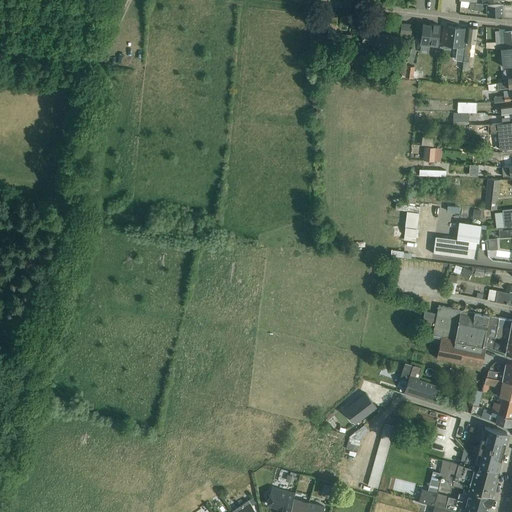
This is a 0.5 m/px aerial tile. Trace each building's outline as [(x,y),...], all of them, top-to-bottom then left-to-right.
[(471,1),(470,1),(461,0),(460,6),(469,7),(469,9),(487,10),(487,15),(502,14),(502,5),(488,6),(488,5),(475,4),(476,1),(471,1)] [(321,16),(320,27),(329,27),(328,36),(328,38),(332,39),(332,42),(335,43),(350,44),(351,35),(336,33),(337,17),(321,16)] [(411,36),(413,25),(401,24),(400,34),(411,36)] [(420,45),(437,47),(440,25),(431,24),(431,25),(422,24),(420,45)] [(444,26),(442,44),(457,46),(455,60),(464,61),(464,56),(465,48),(464,47),(465,36),(459,36),(460,29),(444,26)] [(464,62),(462,70),(469,71),(470,62),(469,62),(470,57),(472,43),(476,44),(477,28),(468,27),(465,48),(464,56),(464,61),(464,62)] [(511,31),(505,32),(504,29),(499,30),(501,48),(506,48),(511,47),(511,31)] [(398,48),(400,38),(364,32),(362,43),(398,48)] [(508,82),(498,83),(498,89),(511,87),(511,47),(501,49),(503,67),(511,66),(511,75),(511,77),(507,78),(508,82)] [(412,78),(414,67),(407,66),(405,77),(412,78)] [(511,90),(503,91),(504,96),(493,97),(494,103),(511,101),(511,90)] [(458,102),(458,112),(469,112),(476,113),(477,103),(458,102)] [(469,125),(469,112),(453,113),(453,125),(469,125)] [(511,122),(502,123),(489,125),(489,132),(489,133),(499,132),(501,149),(503,148),(511,147),(511,122)] [(425,147),(424,155),(434,156),(435,148),(425,147)] [(511,154),(501,156),(502,168),(511,166),(511,154)] [(472,173),(473,162),(464,161),(464,172),(472,173)] [(511,166),(502,168),(503,177),(511,176),(511,166)] [(488,178),(484,208),(497,209),(500,185),(501,180),(500,180),(488,178)] [(408,207),(407,211),(407,213),(419,215),(419,213),(420,214),(420,207),(408,206),(408,207)] [(65,207),(62,226),(75,228),(78,209),(65,207)] [(511,208),(503,210),(505,227),(511,227),(511,208)] [(474,209),(473,220),(480,220),(481,210),(474,209)] [(419,215),(407,213),(404,241),(416,242),(419,215)] [(482,225),(474,224),(460,222),(457,240),(435,237),(433,254),(477,260),(480,243),(472,242),(473,236),(480,237),(481,229),(482,225)] [(511,227),(505,227),(505,228),(499,228),(499,238),(511,236),(511,227)] [(450,264),(448,270),(451,271),(452,268),(454,268),(453,272),(460,274),(469,279),(473,272),(475,272),(474,276),(482,278),(483,273),(484,274),(484,269),(476,268),(475,268),(472,268),(471,271),(462,267),(455,265),(455,266),(452,265),(450,264)] [(449,274),(446,292),(454,293),(457,276),(449,274)] [(489,289),(487,300),(511,305),(511,286),(510,286),(509,293),(489,289)] [(397,299),(387,296),(386,303),(395,305),(397,299)] [(441,338),(486,346),(493,348),(495,338),(507,340),(505,354),(511,355),(511,320),(438,306),(437,314),(424,312),(422,324),(434,326),(432,337),(441,338)] [(486,346),(441,338),(437,358),(482,367),(486,346)] [(405,363),(400,379),(407,381),(403,393),(433,403),(438,385),(419,379),(422,368),(414,365),(413,366),(405,363)] [(486,377),(511,382),(511,365),(505,363),(502,373),(488,370),(486,377)] [(511,382),(486,377),(485,384),(500,387),(498,396),(501,397),(511,399),(511,382)] [(476,390),(473,403),(479,405),(482,392),(476,390)] [(366,393),(344,409),(355,424),(377,408),(366,393)] [(491,411),(511,417),(511,399),(501,397),(499,404),(493,402),(491,411)] [(511,418),(511,417),(491,411),(483,409),(481,417),(510,426),(511,418)] [(407,413),(404,423),(410,424),(412,415),(407,413)] [(349,437),(346,449),(358,452),(360,441),(368,430),(364,425),(349,437)] [(384,425),(368,486),(377,488),(394,427),(384,425)] [(476,462),(498,471),(507,434),(506,433),(484,427),(476,462)] [(468,467),(470,456),(463,449),(459,465),(468,467)] [(440,473),(439,476),(445,478),(444,483),(464,488),(491,496),(498,471),(476,462),(470,456),(468,467),(459,465),(443,460),(440,473)] [(427,491),(437,493),(439,482),(438,481),(439,476),(440,473),(432,471),(427,491)] [(287,475),(286,482),(295,484),(297,477),(287,475)] [(323,486),(322,493),(331,496),(332,488),(323,486)] [(289,511),(294,499),(295,494),(272,487),(267,504),(282,509),(281,511),(289,511)] [(438,493),(434,506),(457,511),(486,511),(491,496),(464,488),(462,494),(458,493),(457,498),(438,493)] [(437,493),(427,491),(422,490),(419,502),(434,506),(438,493),(437,493)] [(294,499),(289,511),(306,511),(309,503),(294,499)] [(256,511),(249,501),(231,511),(256,511)] [(309,503),(306,511),(322,511),(324,507),(309,503)]
